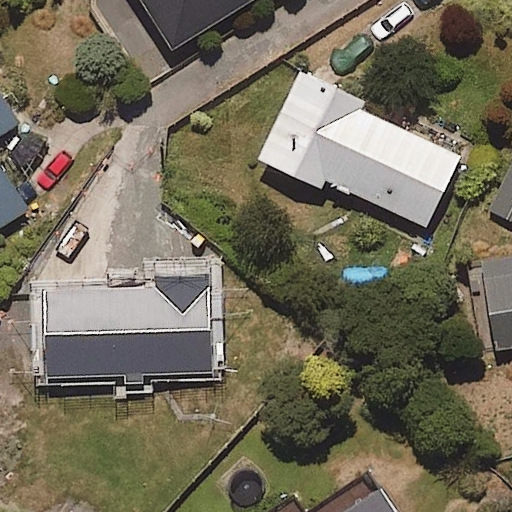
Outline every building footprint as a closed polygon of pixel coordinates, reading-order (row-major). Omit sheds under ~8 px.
[(140,0),(168,43),(235,0),(140,0)] [(293,60),(250,153),(316,183),(321,173),(422,220),(455,149),(355,102),(360,91),(293,60)] [(0,90),(0,224),(27,207),(0,164),(0,131),(18,120),(0,90)] [(511,151),(511,150),(485,208),(511,219),(511,151)] [(511,246),(475,253),(492,349),(511,345),(511,246)] [(148,281),(37,284),(39,372),(122,370),(122,379),(140,379),(140,370),(206,368),(203,263),(148,264),(148,281)] [(398,511),(376,479),(327,511),(398,511)]
